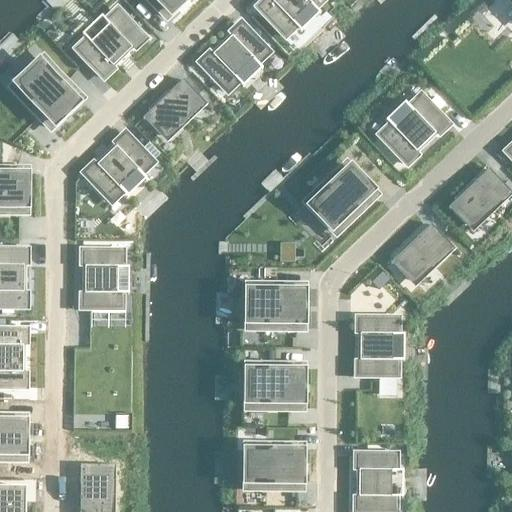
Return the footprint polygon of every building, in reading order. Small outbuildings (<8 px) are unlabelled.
[(148,0),(167,19),(186,0),(148,0)] [(269,0),(267,0),(257,10),(284,39),(296,28),(293,25),(311,8),(314,11),(324,0),(271,0),(270,1),(269,0)] [(92,48),(82,58),(103,81),(114,71),(110,67),(133,46),(136,49),(144,42),(122,19),(114,27),(116,28),(94,49),(92,48)] [(211,54),(199,65),(227,94),(238,83),(235,80),(253,63),(256,66),(267,55),(240,26),(229,37),(230,39),(213,56),(211,54)] [(42,63),(13,90),(51,130),(80,102),(42,63)] [(182,82),(142,120),(144,122),(147,119),(167,139),(202,105),(205,109),(207,107),(182,82)] [(391,127),(379,138),(406,166),(418,155),(416,154),(434,137),(436,138),(447,128),(420,99),(409,110),(411,113),(394,130),(391,127)] [(95,165),(84,176),(111,204),(122,193),(119,190),(137,173),(140,176),(152,165),(124,137),(113,148),(115,150),(97,167),(95,165)] [(347,167),(308,205),(335,234),(375,196),(347,167)] [(511,196),(488,171),(448,210),(449,212),(453,208),(472,229),(507,195),(511,198),(511,197),(511,196)] [(0,173),(0,213),(26,214),(27,173),(0,173)] [(430,227),(390,265),(392,267),(395,263),(415,284),(450,250),(453,254),(454,252),(430,227)] [(0,308),(25,309),(25,295),(23,295),(23,268),(26,268),(26,253),(0,252),(0,308)] [(81,294),(81,310),(121,311),(121,295),(117,295),(117,270),(121,270),(121,254),(82,254),(82,270),(84,270),(84,294),(81,294)] [(249,290),(249,330),(303,331),(304,291),(249,290)] [(357,362),(356,378),(396,378),(396,362),(392,362),(392,338),(396,338),(396,322),(357,321),(357,337),(359,337),(359,362),(357,362)] [(0,389),(24,390),(25,375),(22,375),(23,348),(25,348),(25,334),(0,333),(0,389)] [(248,370),(247,410),(302,410),(303,370),(248,370)] [(0,460),(24,461),(24,423),(0,422),(0,460)] [(247,450),(247,490),(301,490),(302,450),(247,450)] [(355,498),(355,511),(394,511),(395,498),(390,498),(391,474),(395,474),(395,458),(356,458),(356,473),(358,473),(358,498),(355,498)] [(111,459),(100,459),(100,467),(111,467),(111,459)] [(84,468),(83,511),(114,511),(115,470),(119,470),(119,468),(84,468)]
